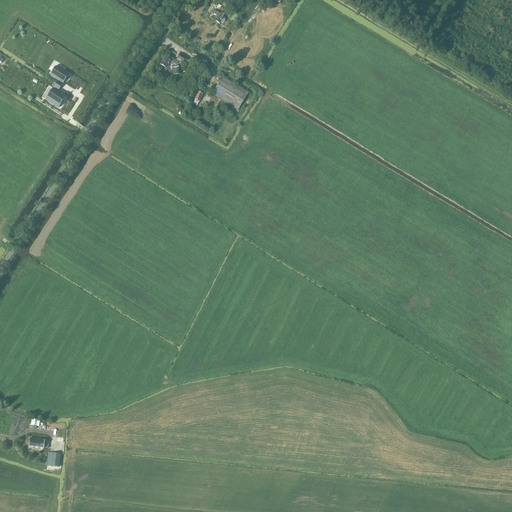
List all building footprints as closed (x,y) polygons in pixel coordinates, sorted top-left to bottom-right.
[(232,6),(225,2),(222,6),(229,10),(232,6)] [(219,5),(216,9),(225,15),(228,10),(219,5)] [(225,16),(216,10),(214,14),(218,17),(215,22),(220,25),(221,24),(222,24),(224,24),(224,23),(226,21),(225,21),(225,19),(224,18),(225,16)] [(160,64),(166,69),(171,62),(176,65),(178,62),(166,54),(160,64)] [(184,62),(190,66),(192,62),(187,58),(186,58),(180,54),(176,60),(183,64),(184,62)] [(56,66),(50,76),(63,84),(69,75),(56,66)] [(213,95),(207,105),(215,110),(221,100),(238,111),(249,93),(223,77),(223,76),(219,74),(216,78),(221,81),(212,95),(213,95)] [(53,88),(47,97),(55,102),(54,104),(59,108),(65,98),(60,94),(59,97),(56,95),(57,93),(57,92),(58,91),(53,88)] [(32,419),(31,426),(33,426),(33,429),(36,429),(37,427),(39,427),(40,420),(32,419)] [(46,433),(31,431),(30,438),(45,440),(46,433)] [(30,438),(29,446),(44,448),(45,440),(30,438)] [(48,453),(47,466),(59,467),(61,454),(48,453)]
